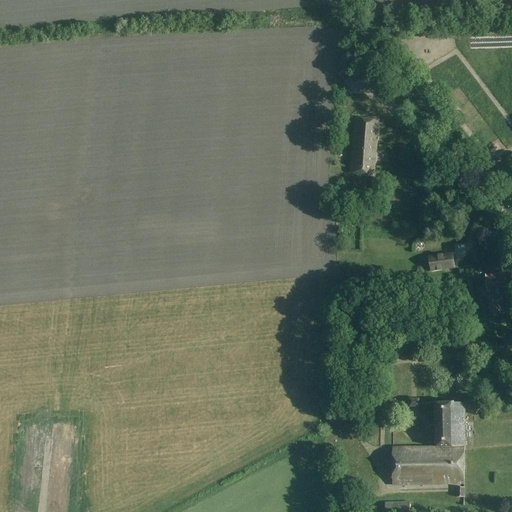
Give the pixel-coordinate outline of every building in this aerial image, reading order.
[(351,80),(362,88),(373,71),(362,63),(351,80)] [(374,171),(379,120),(357,118),(352,173),(373,175),(373,171),(374,171)] [(473,255),(469,256),(470,263),(485,261),(483,249),(473,250),(473,255)] [(429,256),(431,271),(455,267),(453,253),(429,256)] [(486,279),(487,289),(504,287),(503,277),(486,279)] [(488,297),(490,316),(500,315),(499,310),(503,310),(501,295),(488,297)] [(409,399),(409,408),(420,408),(420,399),(409,399)] [(463,483),(463,446),(464,446),(464,405),(454,405),(454,401),(435,403),(435,447),(392,447),(391,484),(463,483)] [(456,488),(456,498),(465,498),(465,487),(456,488)] [(385,503),(385,511),(409,511),(409,502),(385,503)]
